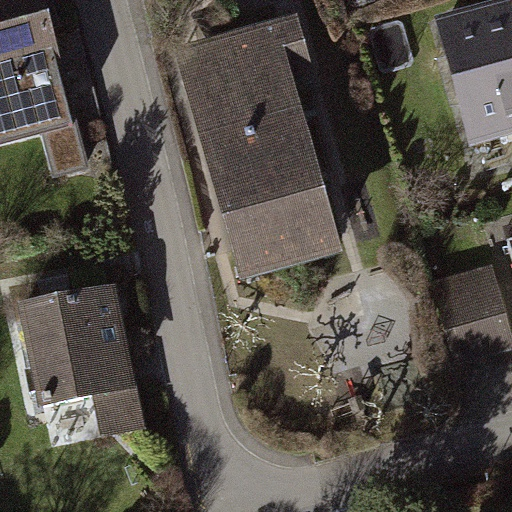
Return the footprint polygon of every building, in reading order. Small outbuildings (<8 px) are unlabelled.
[(29,0),(0,0),(0,101),(54,87),(29,0)] [(511,15),(426,40),(459,158),(511,142),(511,15)] [(342,276),(284,32),(172,58),(230,302),(342,276)] [(44,136),(57,181),(90,171),(77,126),(44,136)] [(511,354),(490,271),(435,286),(457,368),(511,354)] [(118,312),(16,326),(28,420),(131,406),(118,312)]
